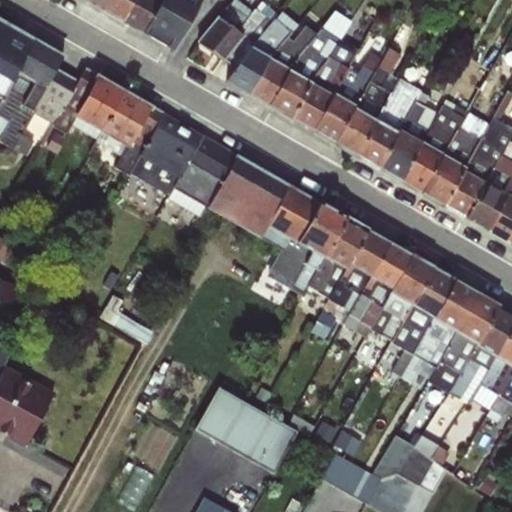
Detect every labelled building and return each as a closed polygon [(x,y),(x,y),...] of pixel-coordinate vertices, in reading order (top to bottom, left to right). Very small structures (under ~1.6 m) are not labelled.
[(81,0),(101,11),(106,0),(81,0)] [(106,0),(101,11),(120,22),(132,0),(106,0)] [(141,34),(159,0),(132,0),(120,22),(141,34)] [(159,0),(141,34),(171,52),(198,0),(159,0)] [(231,70),(274,20),(278,15),(260,2),(252,11),(236,0),(231,0),(196,41),(231,70)] [(326,25),(343,36),(354,19),(337,7),(326,25)] [(266,58),(290,32),(274,20),(231,70),(225,82),(247,94),(266,58)] [(0,97),(33,40),(0,21),(0,97)] [(266,58),(247,94),(267,106),(288,70),(315,35),(304,27),(295,36),(290,32),(266,58)] [(288,70),(267,106),(289,118),(338,40),(320,29),(315,35),(288,70)] [(61,56),(33,40),(0,97),(0,116),(7,121),(0,134),(0,142),(25,156),(32,142),(20,135),(31,113),(53,125),(76,81),(54,68),(61,56)] [(338,40),(289,118),(310,131),(346,69),(356,51),(338,40)] [(381,60),(333,144),(353,155),(396,79),(388,75),(399,54),(388,47),(381,60)] [(346,69),(310,131),(333,144),(381,60),(370,52),(356,73),(346,69)] [(84,68),(76,81),(53,125),(51,127),(64,133),(68,125),(95,140),(124,90),(84,68)] [(396,79),(353,155),(376,168),(411,105),(403,100),(410,86),(396,79)] [(419,193),(459,125),(477,88),(469,84),(457,105),(445,99),(435,114),(398,181),(419,193)] [(161,112),(124,90),(95,140),(94,142),(120,156),(115,167),(127,175),(138,155),(161,112)] [(411,105),(376,168),(398,181),(435,114),(413,102),(411,105)] [(201,135),(161,112),(138,155),(177,177),(201,135)] [(463,218),(501,155),(511,132),(511,129),(491,118),(479,137),(441,205),(463,218)] [(441,205),(479,137),(459,125),(419,193),(441,205)] [(234,154),(201,135),(177,177),(171,188),(205,208),(234,154)] [(286,184),(234,154),(205,208),(259,238),(286,184)] [(486,231),(511,182),(511,160),(501,155),(463,218),(486,231)] [(507,243),(511,233),(511,182),(486,231),(507,243)] [(318,204),(286,184),(259,238),(280,250),(265,276),(301,297),(306,287),(344,219),(318,204)] [(306,287),(328,298),(366,231),(344,219),(306,287)] [(322,309),(343,319),(387,243),(366,231),(328,298),(322,309)] [(362,336),(364,334),(408,255),(387,243),(343,319),(341,325),(362,336)] [(379,360),(389,341),(432,268),(408,255),(364,334),(374,340),(366,353),(379,360)] [(389,372),(398,377),(453,281),(432,268),(389,341),(400,350),(389,372)] [(415,372),(427,379),(475,293),(453,281),(398,377),(409,383),(415,372)] [(440,373),(454,381),(498,306),(475,293),(427,379),(426,381),(433,385),(440,373)] [(469,405),(470,399),(511,323),(511,313),(498,306),(454,381),(447,392),(469,405)] [(511,323),(470,399),(488,410),(511,368),(511,323)] [(0,343),(0,429),(34,443),(58,385),(5,363),(11,348),(0,343)] [(511,368),(488,410),(499,417),(505,408),(511,411),(511,368)] [(221,385),(198,428),(277,470),(300,428),(221,385)] [(143,460),(161,470),(180,435),(162,425),(143,460)] [(433,491),(447,465),(430,456),(439,440),(425,433),(420,443),(398,431),(381,464),(433,491)] [(324,476),(371,502),(385,477),(339,451),(324,476)] [(242,511),(243,510),(203,493),(195,511),(242,511)]
